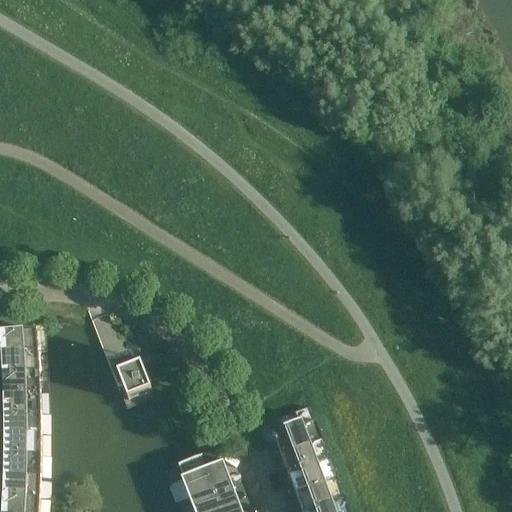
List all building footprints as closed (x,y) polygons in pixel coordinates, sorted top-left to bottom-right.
[(0,333),(0,338),(1,357),(39,354),(37,332),(0,335),(0,334),(0,333)] [(1,357),(3,377),(40,375),(39,354),(1,357)] [(152,393),(142,366),(118,376),(129,403),(152,394),(152,393)] [(3,377),(4,397),(41,396),(40,375),(3,377)] [(4,397),(4,418),(42,417),(41,396),(4,397)] [(309,409),(279,421),(273,423),(279,438),(274,440),(281,460),(323,444),(315,425),(316,425),(315,424),(309,409)] [(4,418),(4,438),(42,438),(42,417),(4,418)] [(4,438),(4,459),(42,459),(42,438),(4,438)] [(330,463),(323,444),(281,460),(289,479),(330,463)] [(179,467),(191,499),(231,484),(227,474),(223,463),(216,466),(211,454),(201,458),(182,466),(179,467)] [(4,459),(4,479),(41,480),(42,459),(4,459)] [(337,482),(330,463),(289,479),(296,498),(337,482)] [(4,479),(3,500),(41,502),(41,480),(4,479)] [(316,511),(344,502),(337,482),(296,498),(301,511),(316,511)] [(219,511),(239,505),(231,484),(191,499),(196,511),(219,511)] [(3,500),(2,511),(39,511),(41,502),(3,500)] [(347,511),(344,502),(316,511),(347,511)]
